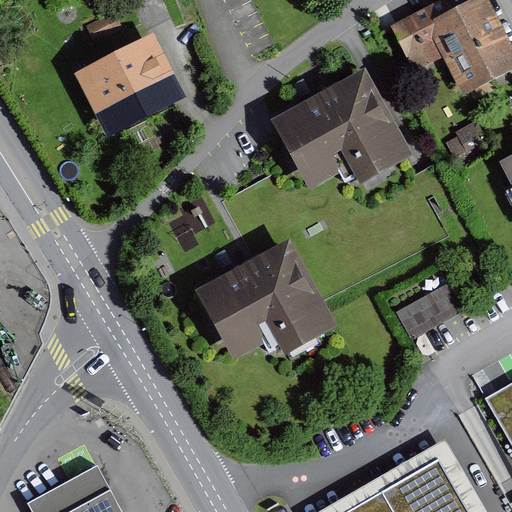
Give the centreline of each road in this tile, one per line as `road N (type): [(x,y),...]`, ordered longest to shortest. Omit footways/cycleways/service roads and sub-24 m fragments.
road 1 (residential): [(80,270),(281,67),(373,0)]
road 2 (primary): [(116,329),(222,511)]
road 3 (residential): [(0,471),(39,402),(116,329)]
road 4 (primary): [(0,143),(80,270)]
